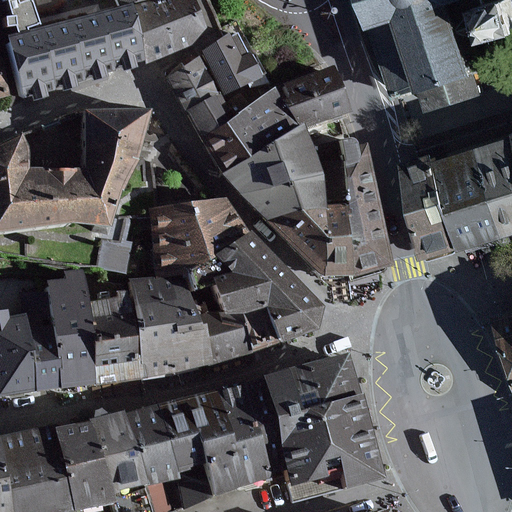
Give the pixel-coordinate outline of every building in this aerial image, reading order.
[(187,0),(155,0),(128,7),(141,63),(204,37),(187,0)] [(509,0),(482,8),(479,0),(363,0),(371,25),(393,98),(419,91),(426,115),(483,98),(475,72),(499,65),(491,40),(498,38),(511,33),(511,6),(510,0),(509,0)] [(13,6),(12,4),(3,6),(6,18),(0,19),(0,24),(1,30),(9,28),(11,35),(22,32),(21,30),(33,27),(27,3),(13,6)] [(123,7),(58,25),(74,83),(138,67),(123,7)] [(12,37),(2,39),(17,96),(74,83),(58,25),(22,34),(12,37)] [(242,41),(236,30),(198,53),(220,88),(229,104),(236,114),(266,96),(273,92),(266,80),(242,41)] [(200,72),(203,69),(195,55),(161,75),(183,111),(212,93),(200,72)] [(343,117),(331,75),(273,92),(296,130),(343,117)] [(236,114),(228,119),(222,122),(245,159),(296,130),(273,92),(266,96),(236,114)] [(213,94),(212,93),(183,111),(191,125),(198,137),(222,122),(228,119),(213,94)] [(150,113),(85,114),(85,173),(28,171),(27,152),(21,137),(0,146),(0,234),(71,225),(109,229),(135,167),(150,113)] [(198,137),(208,152),(221,174),(245,159),(222,122),(198,137)] [(311,153),(296,130),(245,159),(221,174),(265,222),(302,209),(327,207),(315,178),(311,153)] [(511,234),(511,136),(489,143),(483,145),(507,235),(511,234)] [(327,207),(347,204),(355,273),(381,272),(362,145),(311,153),(315,178),(327,207)] [(484,242),(507,235),(483,145),(445,154),(439,156),(464,247),(484,242)] [(429,256),(464,247),(439,156),(438,152),(407,164),(413,196),(429,256)] [(151,280),(178,277),(215,255),(249,229),(230,205),(225,199),(145,209),(151,280)] [(327,207),(302,209),(265,222),(289,247),(322,275),(329,275),(355,273),(347,204),(327,207)] [(295,276),(249,229),(215,255),(231,271),(216,284),(227,312),(232,312),(242,360),(253,355),(318,327),(320,306),(295,276)] [(98,265),(125,267),(128,241),(101,238),(98,265)] [(53,392),(80,389),(92,387),(81,301),(78,275),(62,277),(62,282),(40,285),(41,295),(53,392)] [(137,382),(181,376),(204,368),(196,328),(185,329),(178,277),(151,280),(125,283),(127,296),(137,382)] [(16,298),(19,319),(29,395),(41,393),(48,392),(53,392),(41,295),(16,298)] [(127,296),(81,301),(92,387),(122,383),(137,382),(127,296)] [(511,309),(497,314),(511,374),(511,309)] [(227,312),(194,319),(196,328),(204,368),(242,360),(232,312),(227,312)] [(0,398),(23,396),(29,395),(19,319),(0,321),(0,398)] [(349,385),(343,359),(256,380),(267,426),(354,405),(349,385)] [(280,478),(267,426),(256,380),(248,382),(238,384),(250,436),(262,486),(269,477),(280,478)] [(262,486),(250,436),(238,384),(229,386),(213,390),(237,492),(255,487),(262,486)] [(204,499),(226,494),(237,492),(213,390),(195,395),(180,398),(204,499)] [(177,506),(193,502),(204,499),(180,398),(165,402),(153,405),(171,479),(177,506)] [(153,405),(139,408),(122,412),(140,487),(171,479),(153,405)] [(365,451),(361,436),(354,405),(267,426),(280,478),(286,505),(373,484),(365,451)] [(122,412),(103,416),(85,421),(103,496),(140,487),(122,412)] [(67,425),(46,430),(64,505),(66,511),(70,511),(105,504),(103,496),(85,421),(67,425)] [(46,430),(24,435),(0,441),(0,490),(5,511),(36,511),(49,509),(64,505),(46,430)]
